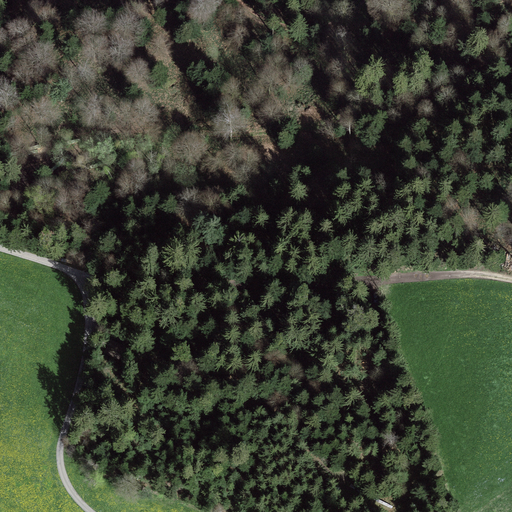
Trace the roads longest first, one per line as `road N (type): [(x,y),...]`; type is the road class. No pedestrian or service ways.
road 1 (track): [(78,275),(141,287),(464,274),(511,279)]
road 2 (unclassified): [(88,511),(59,462),(90,333),(90,301),(78,275)]
road 3 (track): [(236,0),(261,21),(295,29),(370,0)]
